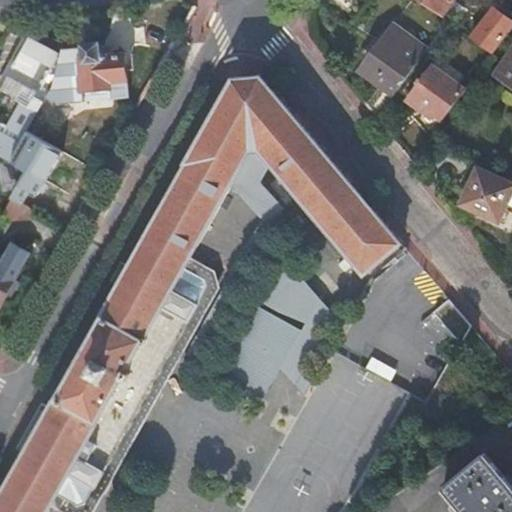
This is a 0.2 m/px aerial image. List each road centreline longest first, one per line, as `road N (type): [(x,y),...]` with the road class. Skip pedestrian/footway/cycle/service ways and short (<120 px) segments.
road 1 (residential): [(246,0),(13,404)]
road 2 (residential): [(511,327),(274,45),(257,23),(254,0)]
